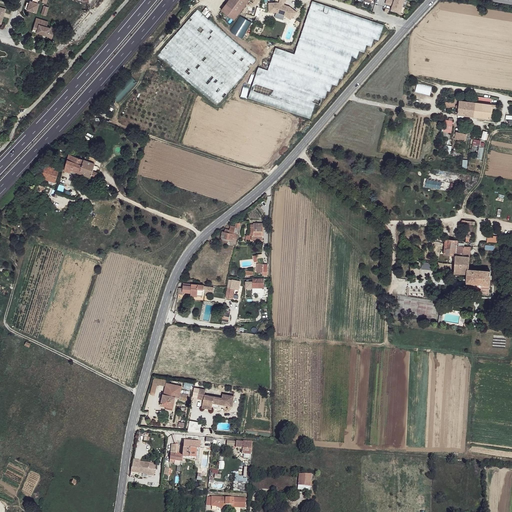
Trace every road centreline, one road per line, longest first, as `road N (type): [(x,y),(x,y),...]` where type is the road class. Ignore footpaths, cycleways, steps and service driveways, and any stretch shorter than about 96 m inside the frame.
road 1 (tertiary): [(118,511),(130,427),(181,263),(267,182),(433,0)]
road 2 (motorway): [(0,190),(171,0)]
road 3 (motorway): [(154,0),(0,173)]
road 4 (residential): [(125,0),(14,125),(0,152)]
